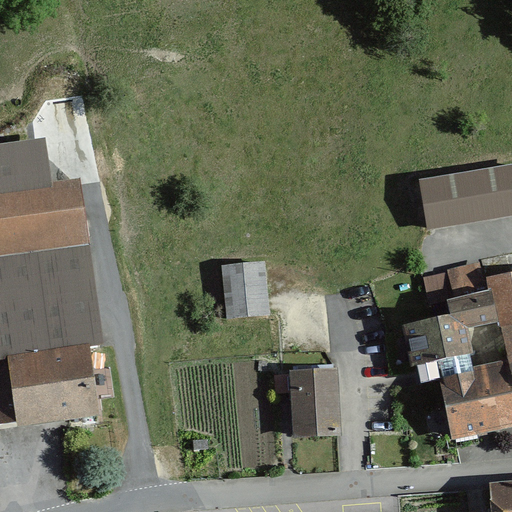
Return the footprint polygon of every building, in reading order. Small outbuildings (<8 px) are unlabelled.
[(0,251),(82,239),(73,182),(47,186),(40,140),(0,145),(0,251)] [(511,166),(420,182),(428,232),(511,218),(511,166)] [(391,329),(398,367),(414,365),(418,381),(429,380),(443,445),(511,422),(511,274),(488,278),(483,259),(429,277),(433,318),(391,329)] [(221,268),(227,321),(271,317),(266,264),(221,268)] [(0,359),(0,380),(8,424),(89,409),(77,346),(0,359)] [(281,371),(284,436),(335,434),(332,369),(281,371)] [(511,511),(511,489),(492,491),(493,511),(511,511)]
